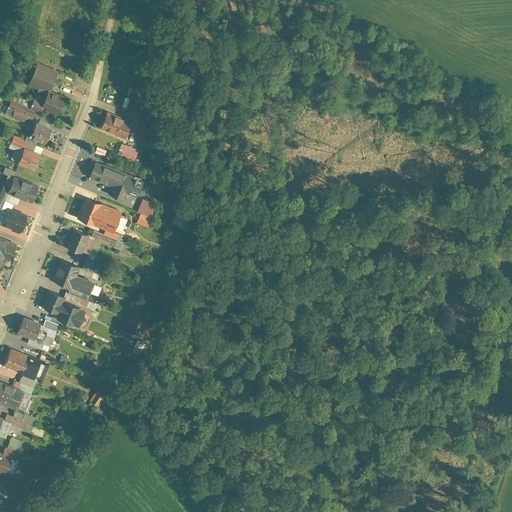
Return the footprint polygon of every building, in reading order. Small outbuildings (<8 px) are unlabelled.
[(54,75),(31,67),(25,83),(48,91),(54,75)] [(40,94),(34,106),(53,116),(59,103),(40,94)] [(9,100),(5,110),(31,120),(35,110),(9,100)] [(100,112),(94,129),(119,138),(126,121),(100,112)] [(30,123),(24,138),(44,146),(50,131),(30,123)] [(20,141),(8,136),(5,144),(17,149),(20,141)] [(118,144),(113,155),(132,163),(137,152),(118,144)] [(17,149),(12,163),(32,170),(37,157),(17,149)] [(80,179),(101,188),(98,196),(114,203),(118,194),(127,198),(134,181),(88,162),(80,179)] [(0,202),(3,196),(25,205),(33,185),(6,174),(2,185),(0,184),(0,202)] [(78,197),(69,218),(84,224),(92,203),(78,197)] [(140,200),(132,213),(143,220),(151,208),(140,200)] [(1,209),(0,211),(0,227),(18,236),(25,219),(1,209)] [(173,223),(191,229),(196,216),(178,209),(173,223)] [(108,218),(97,213),(87,238),(108,246),(115,230),(104,226),(108,218)] [(66,223),(56,248),(72,255),(82,229),(66,223)] [(11,243),(0,239),(0,255),(6,258),(11,243)] [(57,259),(46,283),(59,288),(61,283),(77,291),(82,293),(87,281),(66,271),(69,265),(57,259)] [(47,296),(40,311),(72,327),(80,311),(47,296)] [(33,324),(32,325),(16,319),(10,335),(25,341),(24,343),(45,351),(53,332),(33,324)] [(127,320),(120,333),(130,338),(137,326),(127,320)] [(68,330),(63,342),(72,346),(77,335),(68,330)] [(6,349),(0,363),(0,368),(28,380),(36,362),(6,349)] [(0,389),(0,406),(11,411),(17,395),(0,389)] [(97,390),(86,408),(95,413),(106,394),(97,390)] [(14,410),(8,423),(28,432),(34,419),(14,410)]
